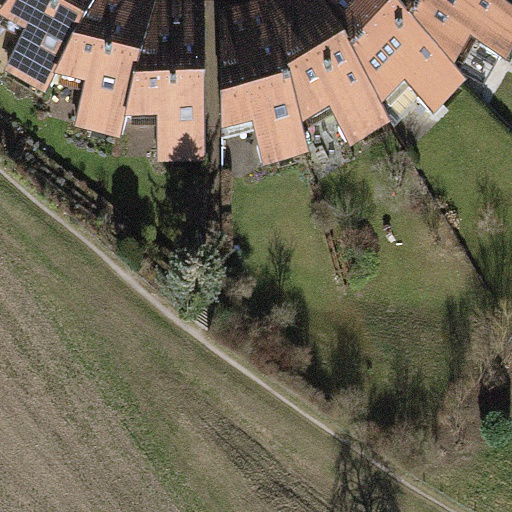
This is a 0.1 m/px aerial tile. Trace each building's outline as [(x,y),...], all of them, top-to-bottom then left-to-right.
[(0,0),(0,20),(3,17),(19,0),(0,0)] [(19,0),(3,17),(33,33),(22,53),(15,54),(9,67),(50,90),(59,75),(101,0),(19,0)] [(158,0),(101,0),(59,75),(91,83),(85,106),(80,108),(77,123),(123,135),(127,117),(154,16),(158,0)] [(317,0),(312,0),(273,23),(300,122),(329,106),(340,125),(339,132),(346,144),(388,120),(378,104),(325,14),(317,0)] [(339,0),(325,14),(378,104),(402,80),(418,97),(418,103),(428,113),(463,78),(449,65),(383,0),(339,0)] [(383,0),(449,65),(466,36),(486,48),(487,54),(500,60),(511,39),(511,12),(499,5),(489,0),(383,0)] [(308,150),(300,122),(273,23),(270,13),(220,26),(221,130),(254,123),(259,144),(257,149),(262,163),(308,150)] [(205,17),(154,16),(127,117),(161,117),(161,139),(158,143),(157,158),(206,158),(205,17)]
